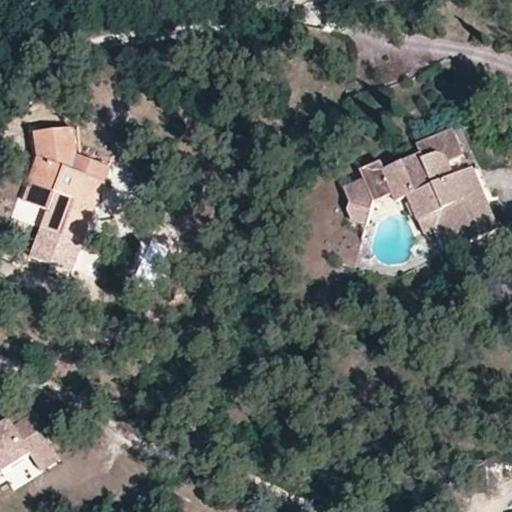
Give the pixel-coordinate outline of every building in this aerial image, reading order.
[(396,202),(407,198),(426,235),(437,231),(447,252),(499,230),(474,170),(470,172),(453,131),(417,145),(421,155),(384,173),(382,165),(362,173),(365,181),(346,190),(351,205),(348,212),(352,222),(365,227),(374,203),(393,196),(396,202)] [(110,170),(80,159),(81,134),(42,133),(42,158),(32,184),(34,184),(27,203),(51,211),(45,229),(52,232),(76,241),(83,243),(97,207),(89,205),(97,184),(104,187),(110,170)] [(104,187),(97,184),(89,205),(97,207),(104,187)] [(76,241),(52,232),(43,255),(67,264),(76,241)] [(31,422),(26,415),(9,426),(13,433),(31,422)] [(31,422),(13,433),(9,426),(0,431),(0,478),(3,476),(0,472),(0,454),(18,443),(36,469),(54,457),(31,422)] [(0,472),(3,476),(0,478),(0,487),(6,483),(13,493),(58,463),(54,457),(36,469),(18,443),(0,454),(0,472)] [(467,491),(485,493),(485,467),(467,467),(467,491)]
